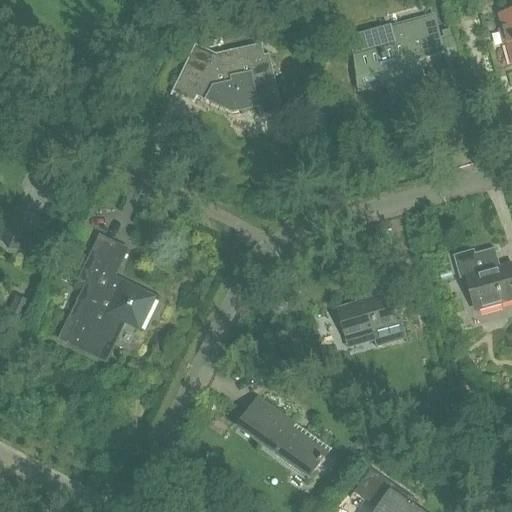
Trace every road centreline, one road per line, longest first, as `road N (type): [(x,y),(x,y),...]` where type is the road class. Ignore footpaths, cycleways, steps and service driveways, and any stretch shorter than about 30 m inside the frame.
road 1 (residential): [(266,244),(88,156),(0,100)]
road 2 (residential): [(126,511),(266,244)]
road 3 (residential): [(266,244),(511,170)]
